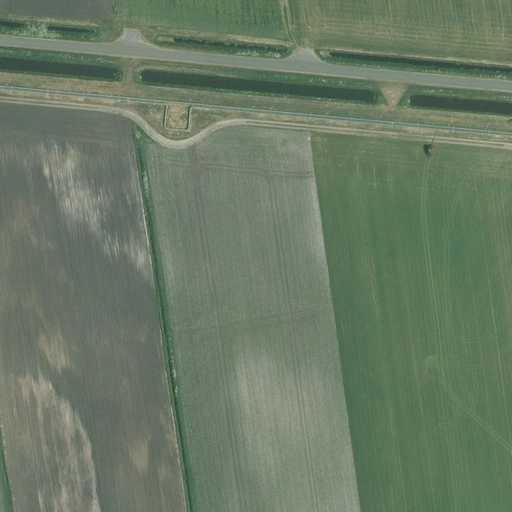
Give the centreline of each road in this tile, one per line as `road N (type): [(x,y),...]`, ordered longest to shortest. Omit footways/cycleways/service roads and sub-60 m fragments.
road 1 (track): [(0,99),(116,110),(173,145),(236,121),(511,146)]
road 2 (tertiary): [(511,87),(0,40)]
